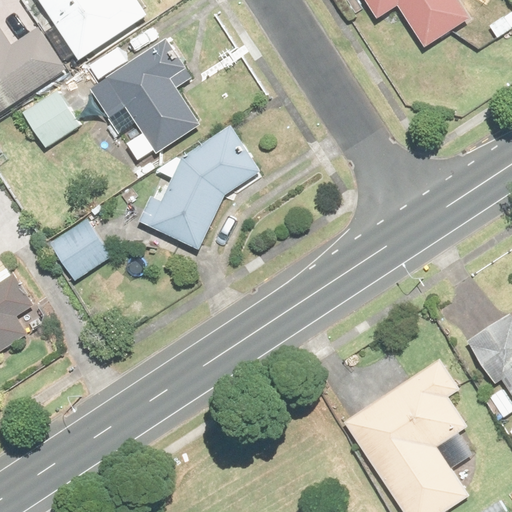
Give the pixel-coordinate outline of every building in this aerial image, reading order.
[(43,0),(84,63),(152,19),(140,0),(43,0)] [(463,0),(369,0),(384,24),(404,11),(430,53),(478,22),(463,0)] [(15,49),(0,26),(0,117),(69,72),(43,32),(15,49)] [(89,72),(97,86),(92,89),(121,138),(140,127),(158,159),(204,132),(175,83),(189,75),(171,43),(131,66),(123,52),(89,72)] [(84,129),(61,90),(26,112),(49,150),(84,129)] [(176,186),(172,194),(162,189),(144,224),(154,229),(205,255),(233,199),(233,198),(269,178),(241,128),(167,170),(176,186)] [(117,260),(93,224),(57,247),(80,283),(117,260)] [(0,358),(32,338),(21,320),(35,311),(16,281),(0,291),(0,290),(0,358)] [(511,320),(473,344),(502,390),(492,397),(507,421),(511,417),(511,320)] [(462,392),(444,364),(351,425),(407,511),(452,511),(472,499),(440,449),(470,429),(450,399),(462,392)]
